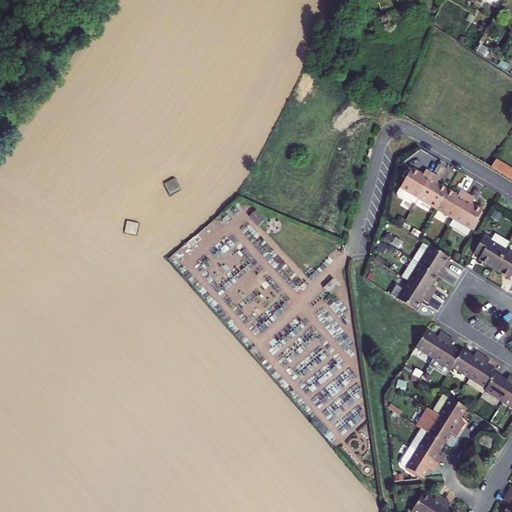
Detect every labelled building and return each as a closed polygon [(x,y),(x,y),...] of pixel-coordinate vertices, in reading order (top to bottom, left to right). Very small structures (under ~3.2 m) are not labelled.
[(511,176),(511,166),(496,156),(491,164),(511,176)] [(416,196),(429,173),(422,169),(419,174),(408,168),(396,190),(396,193),(402,197),(405,195),(413,200),(416,196)] [(416,196),(434,207),(444,189),(433,182),(436,177),(429,173),(416,196)] [(452,217),(465,194),(459,190),(456,195),(444,189),(434,207),(452,217)] [(472,198),(465,194),(452,217),(448,223),(465,233),(469,226),(470,227),(480,209),(470,203),(472,198)] [(254,209),(249,214),(258,223),(264,218),(254,209)] [(484,231),(473,250),(479,254),(477,256),(493,266),(505,246),(508,240),(494,231),(491,235),(484,231)] [(427,252),(432,244),(426,240),(421,248),(427,252)] [(442,266),(449,254),(435,246),(432,244),(427,252),(421,248),(414,258),(420,262),(437,272),(443,276),(447,269),(442,266)] [(511,250),(505,246),(493,266),(509,275),(510,273),(511,274),(511,250)] [(431,282),(437,272),(420,262),(414,258),(403,274),(410,278),(432,292),(437,285),(431,282)] [(336,280),(332,276),(323,285),(327,289),(328,288),(330,291),(338,284),(335,281),(336,280)] [(428,299),(432,292),(410,278),(404,286),(398,282),(392,291),(416,306),(423,295),(428,299)] [(432,353),(447,331),(440,326),(437,331),(426,325),(415,342),(432,353)] [(453,334),(447,331),(432,353),(439,357),(435,364),(445,370),(451,362),(461,347),(450,340),(453,334)] [(461,347),(451,362),(468,373),(482,351),(476,346),(473,351),(462,345),(461,347)] [(468,373),(485,384),(495,368),(496,366),(486,360),(489,355),(482,351),(468,373)] [(439,357),(432,353),(428,359),(435,364),(439,357)] [(501,397),(511,378),(511,372),(509,370),(506,375),(495,368),(485,384),(483,386),(501,397)] [(485,384),(468,373),(464,379),(481,390),(483,386),(485,384)] [(511,403),(511,378),(501,397),(511,403)] [(449,392),(442,388),(430,406),(437,410),(449,392)] [(457,414),(465,403),(453,395),(449,392),(437,410),(459,424),(463,418),(457,414)] [(454,431),(459,424),(437,410),(430,406),(427,404),(416,421),(419,424),(442,438),(449,428),(454,431)] [(408,440),(437,458),(441,452),(436,448),(442,438),(419,424),(408,440)] [(401,460),(420,472),(427,461),(433,465),(437,458),(408,440),(399,455),(399,458),(401,460)] [(511,511),(511,491),(504,486),(500,493),(505,496),(497,506),(506,511),(511,511)] [(418,511),(429,511),(441,494),(434,490),(430,495),(419,488),(408,505),(418,511)] [(448,499),(441,494),(429,511),(454,511),(455,511),(444,504),(448,499)]
